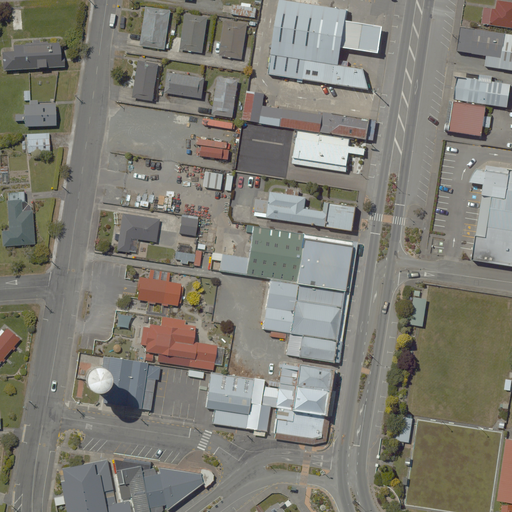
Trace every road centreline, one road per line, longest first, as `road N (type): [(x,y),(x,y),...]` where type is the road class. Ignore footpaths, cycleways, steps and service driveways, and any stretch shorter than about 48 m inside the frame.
road 1 (residential): [(106,0),(65,285)]
road 2 (primary): [(382,264),(421,0)]
road 3 (residential): [(44,413),(204,440),(244,469)]
road 4 (primary): [(352,461),(382,264)]
road 5 (residential): [(382,264),(511,282)]
road 6 (residential): [(65,285),(44,413)]
